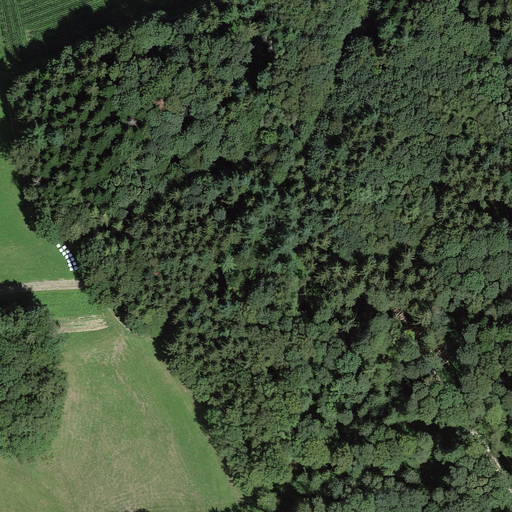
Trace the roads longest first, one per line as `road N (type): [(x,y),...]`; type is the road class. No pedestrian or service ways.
road 1 (track): [(243,507),(180,375),(150,343),(117,326),(81,257),(38,219),(11,105),(13,82),(69,55),(231,0)]
road 2 (track): [(511,496),(313,230),(326,119),(343,64)]
road 3 (track): [(150,343),(182,309),(329,261)]
